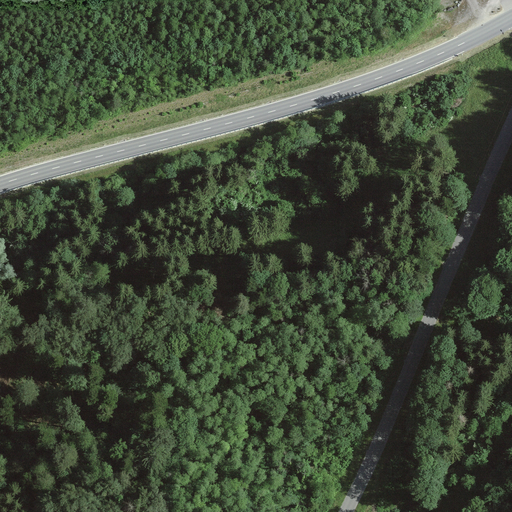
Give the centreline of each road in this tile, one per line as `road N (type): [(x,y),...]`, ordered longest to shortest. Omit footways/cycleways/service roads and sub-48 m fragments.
road 1 (tertiary): [(511,16),(326,94),(0,183)]
road 2 (tertiary): [(511,125),(414,369),(344,511)]
